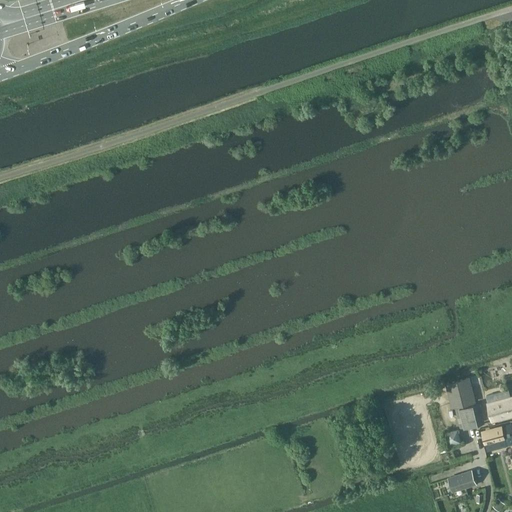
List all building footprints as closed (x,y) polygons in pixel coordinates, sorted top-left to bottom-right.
[(468,378),(445,384),(452,410),(475,404),(468,378)] [(511,396),(488,403),(492,421),(511,415),(511,396)] [(454,410),(459,429),(484,423),(480,404),(454,410)] [(511,426),(511,424),(483,432),(486,442),(494,440),(495,443),(500,442),(499,439),(504,438),(504,437),(511,435),(511,426)] [(471,471),(448,478),(452,492),(476,485),(471,471)] [(505,504),(498,498),(492,507),(498,511),(505,504)]
